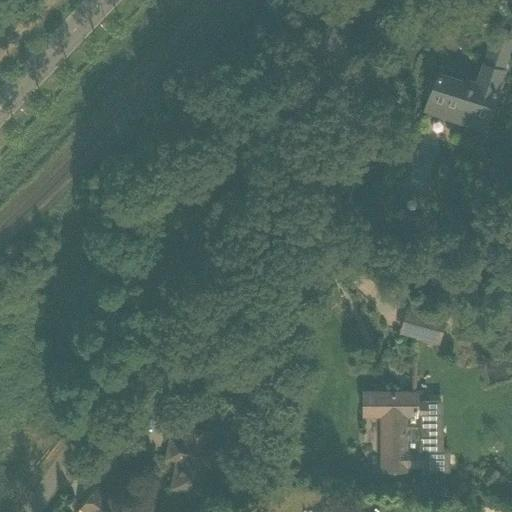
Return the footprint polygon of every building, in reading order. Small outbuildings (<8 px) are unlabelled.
[(511,38),(495,33),(485,64),(483,64),(476,85),(438,73),(426,111),(484,129),(503,70),(505,71),(511,44),(511,38)] [(406,263),(399,288),(410,291),(416,266),(406,263)] [(399,333),(439,344),(444,328),(452,330),(455,321),(446,319),(447,316),(407,305),(399,333)] [(428,399),(417,398),(417,392),(364,392),(364,414),(383,414),(383,470),(405,470),(405,465),(426,465),(426,451),(437,451),(437,414),(428,414),(428,399)] [(181,437),(172,436),(168,456),(184,459),(181,475),(175,474),(173,486),(198,491),(204,463),(209,464),(213,444),(208,443),(210,431),(207,430),(208,424),(199,422),(197,428),(183,425),(181,437)] [(501,473),(489,465),(480,479),(493,487),(501,473)] [(121,511),(125,507),(98,486),(82,507),(87,511),(121,511)]
